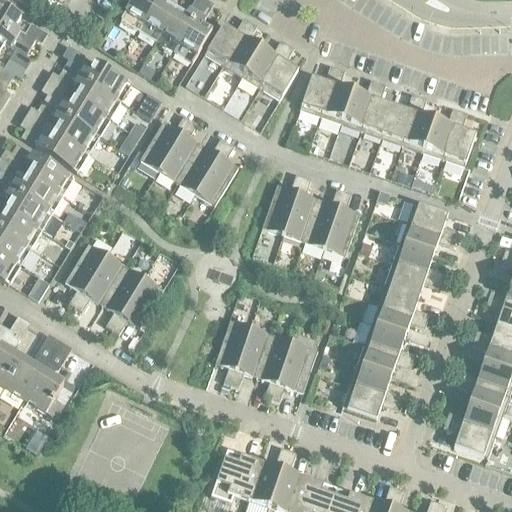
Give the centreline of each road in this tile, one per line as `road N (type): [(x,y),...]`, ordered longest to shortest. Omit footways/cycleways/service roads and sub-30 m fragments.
road 1 (residential): [(404,472),(153,388),(0,296)]
road 2 (residential): [(490,223),(275,153),(173,98)]
road 3 (residential): [(404,472),(490,223)]
road 4 (residential): [(511,66),(451,70),(326,20),(304,19)]
